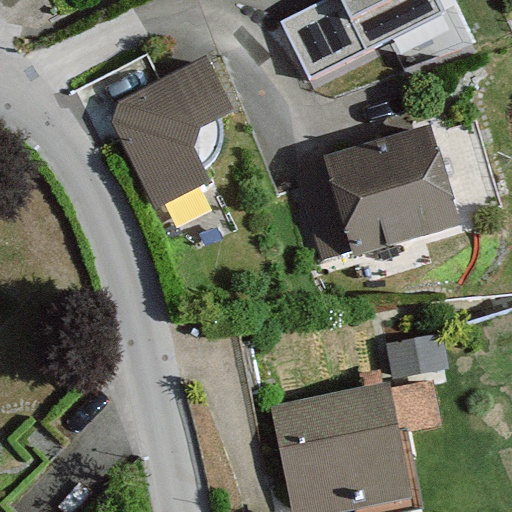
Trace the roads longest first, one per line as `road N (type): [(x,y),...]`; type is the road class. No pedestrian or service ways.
road 1 (residential): [(0,98),(83,147),(176,511)]
road 2 (unknown): [(0,66),(131,0)]
